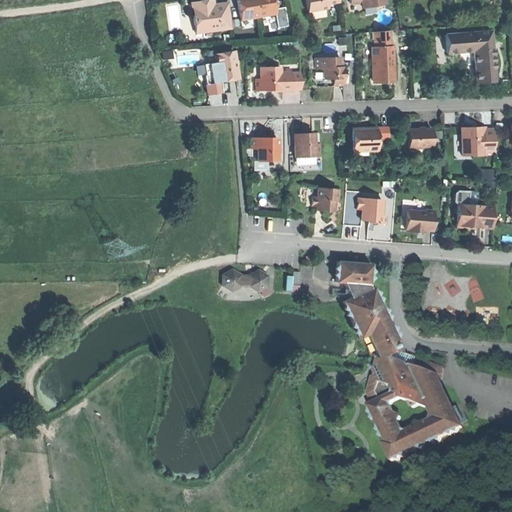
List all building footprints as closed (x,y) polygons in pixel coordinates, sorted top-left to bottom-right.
[(195,34),(231,28),(227,3),(213,5),(207,6),(206,0),(191,3),(195,34)] [(240,20),(274,14),(276,22),(286,20),(284,7),(274,9),(272,0),(242,0),(237,1),(240,20)] [(339,2),(338,0),(304,0),(307,12),(327,8),(326,4),(339,2)] [(349,0),(350,4),(361,2),(362,8),(384,4),(383,0),(349,0)] [(382,83),(394,83),(392,46),(389,47),(388,32),(373,32),(373,47),(370,47),(371,59),(373,59),(373,70),(371,70),(371,81),(378,80),(382,80),(382,83)] [(490,32),(445,35),(446,54),(473,52),(476,83),(485,83),(493,82),(490,32)] [(226,81),(237,79),(235,65),(237,62),(234,60),(233,51),(214,54),(215,63),(212,64),(214,74),(204,75),(205,85),(218,82),(226,81)] [(339,57),(314,58),(314,69),(322,69),(323,79),(328,79),(332,79),(333,86),(343,86),(342,67),(340,67),(339,57)] [(256,79),(256,90),(272,90),(272,92),(279,92),(290,91),(290,90),(290,74),(289,69),(280,70),(280,67),(260,68),(260,79),(256,79)] [(300,73),(290,74),(290,90),(301,90),(300,73)] [(220,93),(218,82),(205,85),(207,95),(220,93)] [(461,128),(461,154),(471,153),(471,156),(494,156),(493,130),(485,130),(485,127),(477,128),(477,131),(471,131),(471,128),(461,128)] [(350,130),(352,152),(376,151),(375,128),(362,129),(350,130)] [(407,149),(431,149),(431,129),(419,130),(407,130),(407,149)] [(293,134),(293,157),(312,157),(312,155),(318,155),(318,134),(306,134),(293,134)] [(264,138),(252,138),(252,149),(257,149),(257,161),(276,161),(276,138),(264,138)] [(315,207),(315,211),(323,212),(332,212),(333,200),(336,198),(336,190),(316,189),(316,198),(311,197),(311,207),(315,207)] [(466,202),(464,190),(450,192),(452,204),(466,202)] [(373,224),(385,225),(385,216),(380,215),(381,200),(356,199),(355,210),(361,210),(360,221),(367,221),(374,221),(373,224)] [(456,205),(455,228),(465,228),(465,226),(473,226),(473,228),(483,228),(484,206),(456,205)] [(407,229),(407,233),(418,233),(418,231),(423,231),(431,232),(433,211),(424,210),(424,212),(406,211),(404,229),(407,229)] [(444,397),(441,392),(443,387),(435,371),(422,364),(414,369),(411,367),(407,365),(409,360),(399,354),(394,343),(397,342),(372,288),(368,288),(368,281),(372,278),(369,274),(373,272),(369,269),(369,265),(337,262),(336,266),(332,268),(336,273),(332,275),(336,278),(335,282),(343,284),(349,299),(342,302),(344,306),(341,310),(346,311),(344,316),(348,317),(354,330),(353,333),(360,338),(364,334),(366,335),(380,360),(375,373),(376,377),(372,379),(367,392),(373,406),(369,407),(371,411),(369,415),(374,417),(372,420),(376,422),(378,428),(377,432),(381,434),(380,438),(384,439),(385,443),(383,444),(385,447),(391,462),(395,460),(399,461),(399,458),(402,457),(405,459),(405,455),(414,452),(416,453),(417,450),(420,449),(422,451),(423,447),(431,443),(434,445),(435,442),(437,440),(440,442),(441,439),(449,435),(452,437),(453,433),(455,432),(458,434),(458,431),(462,429),(456,414),(451,416),(449,413),(452,412),(450,408),(451,405),(447,402),(449,399),(444,397)] [(231,271),(222,275),(221,286),(230,292),(239,286),(248,287),(256,293),(267,287),(266,276),(257,271),(248,276),(240,276),(231,271)] [(481,278),(471,279),(473,300),(483,299),(481,278)]
